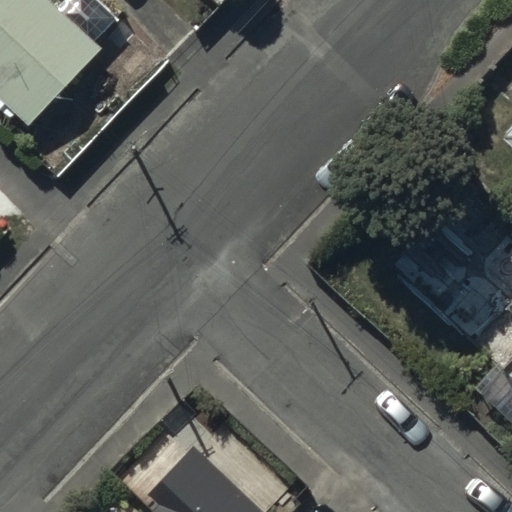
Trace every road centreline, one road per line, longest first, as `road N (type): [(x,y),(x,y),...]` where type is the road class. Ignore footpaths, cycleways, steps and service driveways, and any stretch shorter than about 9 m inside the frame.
road 1 (residential): [(166,242),(453,511)]
road 2 (unclassified): [(166,242),(402,0)]
road 3 (unclassified): [(0,422),(166,242)]
